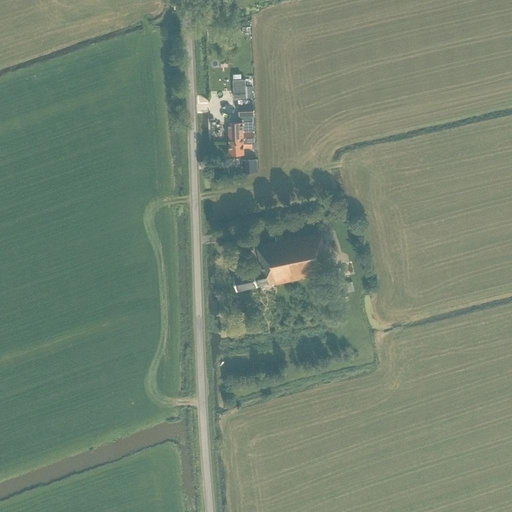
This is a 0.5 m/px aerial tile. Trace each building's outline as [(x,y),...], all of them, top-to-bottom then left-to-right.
[(238,105),(238,118),(254,117),(254,104),(238,105)] [(254,132),(229,133),(229,144),(252,143),(255,143),(254,132)] [(244,148),(252,148),(252,143),(229,144),(229,155),(244,154),(244,148)] [(257,172),(256,159),(241,160),(242,173),(257,172)] [(324,243),(321,232),(283,240),(282,236),(275,237),(275,242),(256,246),(261,270),(233,275),(236,290),(267,284),(267,285),(272,284),(272,285),(332,273),(326,243),(324,243)] [(352,281),(339,284),(341,297),(342,297),(349,296),(348,292),(354,291),(352,281)]
